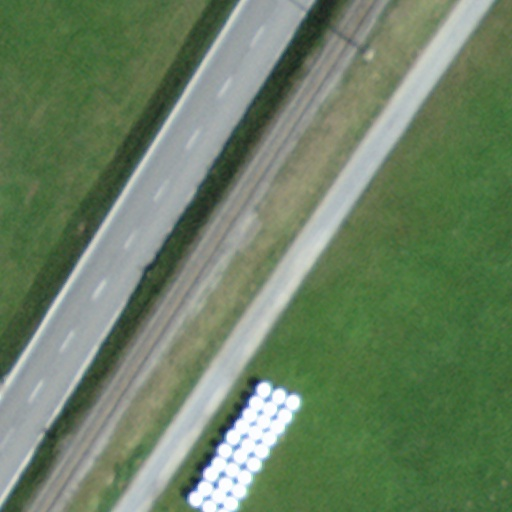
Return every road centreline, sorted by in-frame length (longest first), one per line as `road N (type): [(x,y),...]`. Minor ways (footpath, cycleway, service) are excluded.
road 1 (track): [(471,0),(121,511)]
road 2 (primary): [(278,0),(0,447)]
